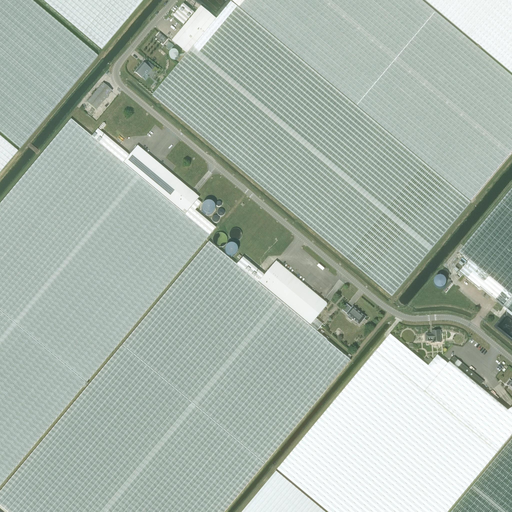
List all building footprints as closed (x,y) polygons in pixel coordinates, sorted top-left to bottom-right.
[(30,0),(0,0),(0,131),(20,149),(98,56),(30,0)] [(42,0),(83,34),(102,50),(143,0),(42,0)] [(511,78),(419,0),(232,0),(231,2),(471,202),(511,153),(511,78)] [(511,0),(423,0),(511,74),(511,0)] [(216,20),(187,54),(153,96),(392,296),(470,203),(231,2),(216,20)] [(172,41),(187,54),(216,20),(201,7),(172,41)] [(183,7),(174,18),(183,26),(193,15),(183,7)] [(143,63),(135,73),(142,78),(145,81),(147,83),(145,81),(148,77),(151,79),(149,77),(148,77),(147,76),(151,70),(152,71),(155,68),(148,62),(146,65),(143,63)] [(96,111),(112,92),(103,84),(86,103),(96,111)] [(123,163),(91,137),(71,120),(0,204),(0,485),(209,235),(188,218),(123,163)] [(97,130),(91,137),(123,163),(129,156),(108,138),(97,130)] [(0,172),(18,152),(0,137),(0,172)] [(137,146),(129,156),(123,163),(188,218),(195,211),(201,203),(197,200),(199,198),(137,146)] [(511,314),(511,189),(459,252),(470,260),(459,273),(479,289),(480,288),(504,307),(506,310),(511,314)] [(200,211),(211,215),(216,204),(205,199),(200,211)] [(215,228),(195,211),(188,218),(209,235),(215,228)] [(230,239),(240,238),(239,229),(230,229),(230,239)] [(309,326),(236,265),(209,242),(206,245),(0,491),(0,506),(7,511),(224,511),(350,361),(316,332),(309,326)] [(242,258),(236,265),(309,326),(315,319),(327,305),(276,261),(264,276),(242,258)] [(465,265),(461,262),(455,269),(458,273),(465,265)] [(445,288),(446,277),(435,276),(435,287),(445,288)] [(359,325),(365,317),(353,307),(352,309),(347,304),(342,310),(349,316),(348,318),(351,321),(353,319),(359,325)] [(322,324),(315,319),(309,326),(316,332),(322,324)] [(440,336),(441,335),(441,332),(440,332),(440,331),(432,331),(432,334),(425,335),(426,341),(432,341),(433,343),(441,343),(440,336)] [(448,364),(441,358),(437,355),(428,366),(390,335),(277,470),(327,511),(447,511),(511,435),(511,408),(508,411),(479,387),(484,382),(454,357),(448,364)] [(511,511),(511,439),(451,511),(511,511)] [(324,511),(276,472),(242,511),(324,511)]
